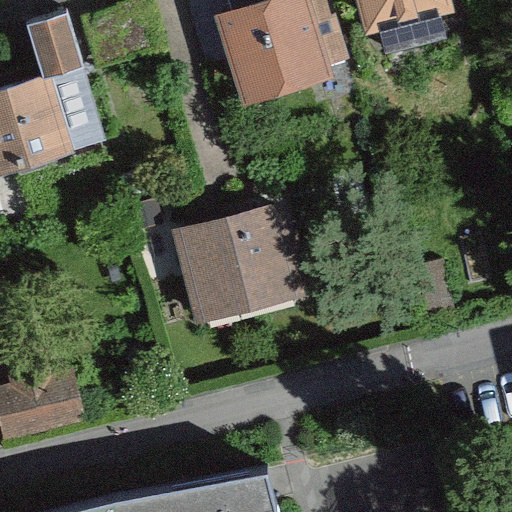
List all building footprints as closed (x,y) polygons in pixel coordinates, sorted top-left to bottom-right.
[(332,0),(286,0),(218,16),(242,123),(355,98),(332,0)] [(461,0),(360,0),(368,40),(466,21),(461,0)] [(77,14),(35,27),(52,79),(94,69),(77,14)] [(52,79),(0,93),(0,180),(75,161),(52,79)] [(228,218),(178,230),(204,335),(313,309),(287,203),(228,218)] [(43,349),(10,356),(2,358),(7,380),(0,381),(0,439),(90,420),(79,370),(49,376),(43,349)] [(262,446),(0,509),(0,511),(277,511),(265,459),(262,446)]
